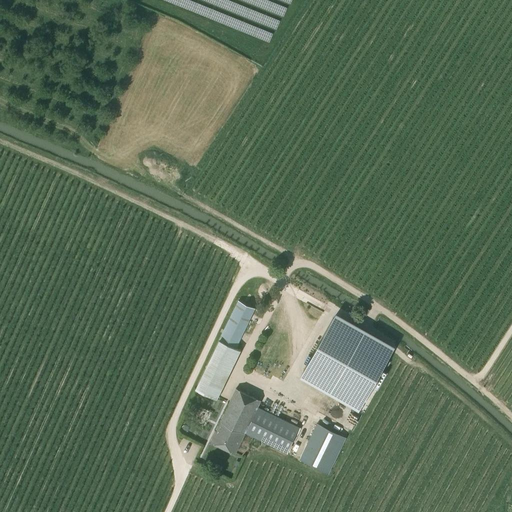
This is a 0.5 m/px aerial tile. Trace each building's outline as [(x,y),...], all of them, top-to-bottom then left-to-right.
[(238,300),(195,389),(217,399),(241,350),(236,348),(255,308),(238,300)] [(300,377),(359,410),(395,345),(336,312),(300,377)] [(321,338),(331,321),(322,316),(312,333),(321,338)] [(287,453),(300,427),(258,407),(261,400),(237,388),(211,440),(236,452),(246,432),(287,453)] [(300,459),(329,473),(347,437),(318,423),(300,459)]
